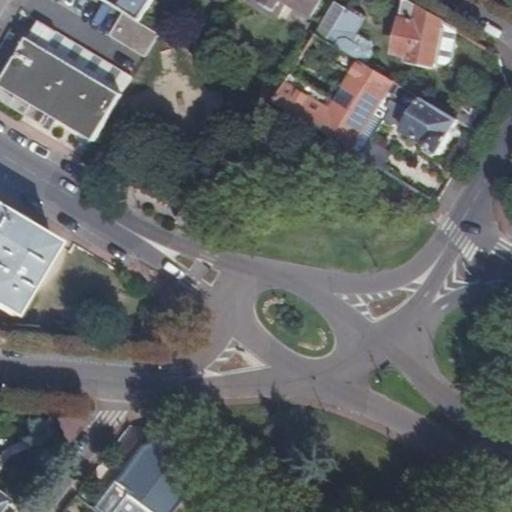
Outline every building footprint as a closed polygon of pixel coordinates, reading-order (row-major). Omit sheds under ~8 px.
[(140,21),(153,0),(123,0),(118,9),(125,12),(140,21)] [(251,0),(275,13),(283,1),(312,18),(322,0),(251,0)] [(434,69),(444,23),(407,0),(395,50),(399,55),(411,58),(411,63),(434,69)] [(369,17),(350,7),(330,41),(344,49),(347,52),(359,33),(369,17)] [(112,37),(147,58),(161,34),(140,21),(125,12),(112,33),(112,37)] [(373,41),(359,33),(347,52),(369,65),(376,54),(373,41)] [(35,101),(99,138),(116,110),(125,94),(31,39),(3,84),(19,95),(20,93),(35,101)] [(347,52),(344,49),(335,64),(352,74),(336,101),(331,109),(315,99),(321,91),(293,75),(282,92),(277,103),(354,149),(353,152),(361,157),(371,140),(384,120),(392,108),(388,106),(400,84),(369,65),(347,52)] [(277,103),(282,92),(262,79),(255,90),(277,103)] [(392,108),(384,120),(392,126),(396,125),(403,129),(403,130),(423,143),(422,144),(423,151),(433,157),(441,154),(441,155),(441,154),(442,154),(461,122),(457,119),(426,99),(416,94),(400,84),(388,106),(392,108)] [(331,109),(336,101),(321,91),(315,99),(331,109)] [(481,134),(489,118),(470,106),(465,106),(457,119),(461,122),(481,134)] [(367,160),(382,170),(392,153),(371,140),(361,157),(367,160)] [(52,240),(0,209),(0,309),(9,314),(52,240)] [(95,511),(168,511),(181,494),(169,476),(152,440),(138,447),(126,465),(134,482),(121,499),(108,489),(93,509),(95,511)]
